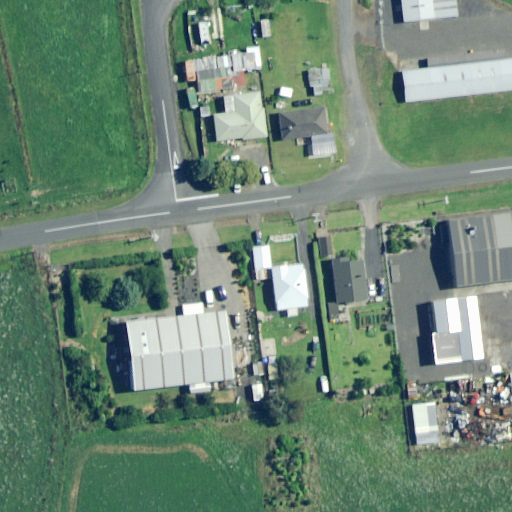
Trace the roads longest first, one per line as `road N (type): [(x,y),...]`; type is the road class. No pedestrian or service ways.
road 1 (tertiary): [(178,212),(511,168)]
road 2 (residential): [(178,212),(146,0)]
road 3 (tertiary): [(0,239),(178,212)]
